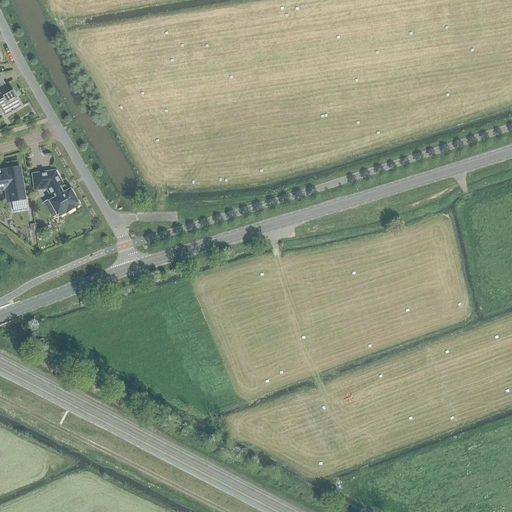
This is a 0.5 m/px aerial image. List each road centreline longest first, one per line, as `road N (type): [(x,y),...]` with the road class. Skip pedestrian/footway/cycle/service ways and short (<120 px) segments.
road 1 (secondary): [(131,268),(511,150)]
road 2 (track): [(225,511),(0,398)]
road 3 (residential): [(60,131),(122,237),(131,268)]
road 4 (secondary): [(0,317),(131,268)]
road 5 (residential): [(60,131),(0,20)]
